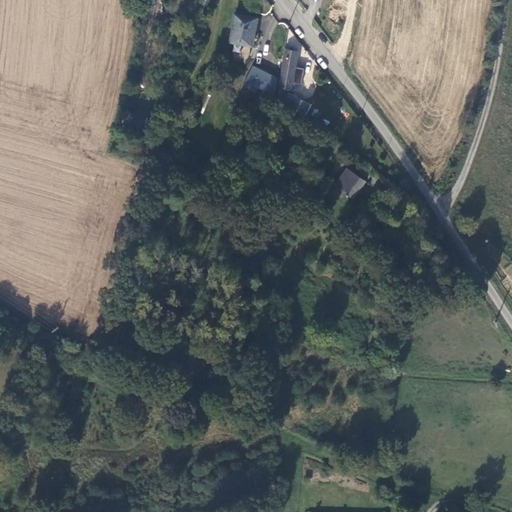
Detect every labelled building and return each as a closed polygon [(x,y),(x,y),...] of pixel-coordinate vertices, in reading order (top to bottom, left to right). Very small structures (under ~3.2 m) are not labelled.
[(151,0),(151,8),(158,8),(159,0),(151,0)] [(237,25),(233,54),(253,58),(258,29),(237,25)] [(287,60),(281,96),(293,100),(293,98),(295,89),(300,63),(287,60)] [(254,87),(253,90),(275,103),(280,87),(255,79),(252,86),(254,87)] [(290,105),(284,115),(305,129),(311,120),(290,105)] [(249,134),(244,147),(251,150),(256,137),(249,134)] [(336,139),(332,145),(351,158),(356,151),(336,139)] [(336,156),(318,145),(311,155),(329,166),(336,156)] [(348,179),(336,198),(357,211),(369,192),(348,179)] [(412,198),(403,188),(399,193),(407,202),(412,198)]
